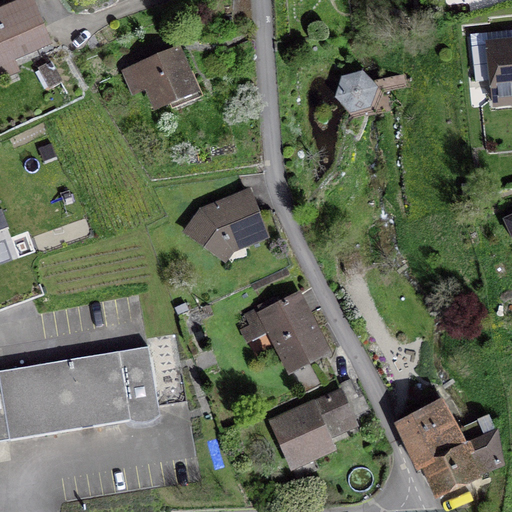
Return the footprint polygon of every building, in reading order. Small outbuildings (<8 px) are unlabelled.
[(49,46),(30,1),(0,13),(0,81),(20,73),(15,60),(49,46)] [(511,42),(506,43),(485,45),(493,111),(511,108),(511,42)] [(154,118),(198,99),(178,51),(122,75),(131,96),(143,91),(154,118)] [(341,79),(334,100),(350,117),(372,112),(379,90),(363,74),(341,79)] [(247,192),(200,211),(182,236),(224,266),(235,250),(266,237),(247,192)] [(511,215),(502,219),(511,241),(511,215)] [(288,376),(331,354),(301,294),(258,315),(288,376)] [(0,444),(159,418),(148,351),(0,375),(0,444)] [(269,426),(293,475),(338,453),(332,440),(358,427),(340,391),(269,426)] [(441,393),(394,418),(417,466),(422,464),(433,494),(504,462),(497,426),(466,437),(441,393)]
